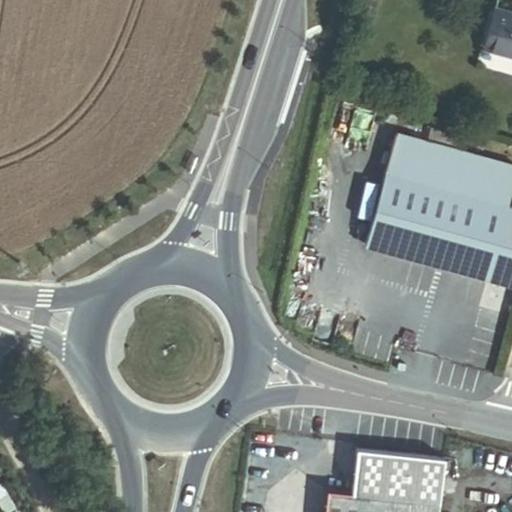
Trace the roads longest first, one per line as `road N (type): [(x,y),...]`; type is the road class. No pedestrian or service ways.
road 1 (primary): [(242,120),(192,216),(133,279)]
road 2 (tertiary): [(339,390),(511,429)]
road 3 (primary): [(226,292),(242,120)]
road 4 (primary): [(242,120),(282,0)]
road 5 (unclassified): [(121,288),(73,302),(0,304)]
road 6 (unclassified): [(0,405),(49,476),(57,511)]
